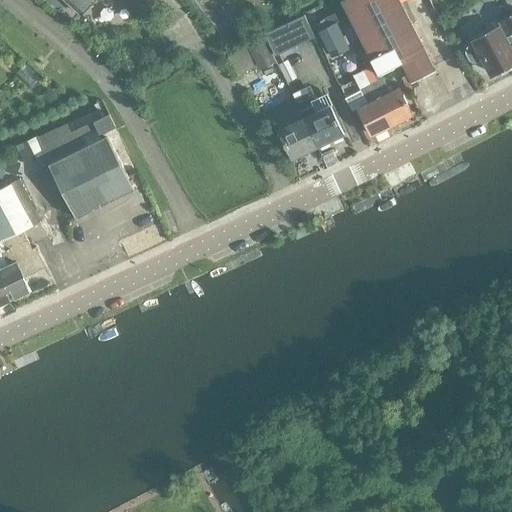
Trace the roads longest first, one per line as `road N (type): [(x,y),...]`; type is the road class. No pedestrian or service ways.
road 1 (unclassified): [(199,252),(511,98)]
road 2 (unclassified): [(199,252),(142,134),(94,67),(15,0)]
road 3 (unknown): [(296,204),(237,91),(169,0)]
road 4 (unclassified): [(0,344),(199,252)]
